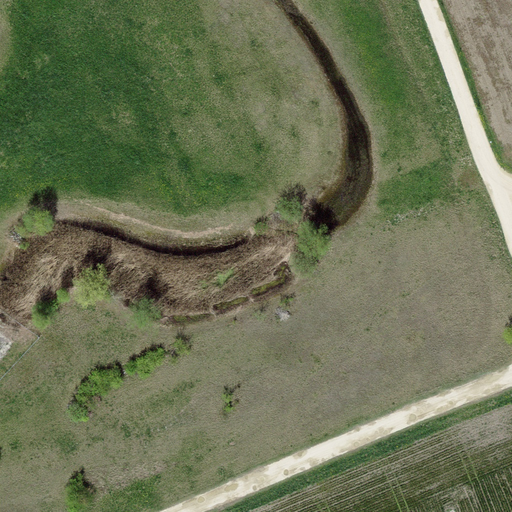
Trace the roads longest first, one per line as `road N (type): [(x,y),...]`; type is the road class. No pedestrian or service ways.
road 1 (motorway): [(511,268),(0,479)]
road 2 (motorway): [(81,511),(511,331)]
road 3 (track): [(179,511),(511,378)]
road 4 (track): [(427,0),(511,226)]
